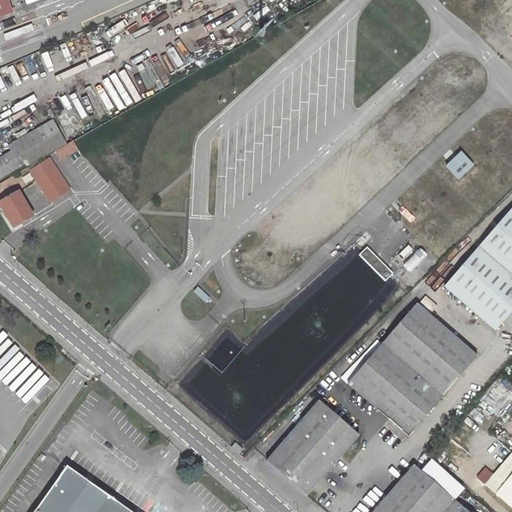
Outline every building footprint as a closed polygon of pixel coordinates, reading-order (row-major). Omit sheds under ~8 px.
[(6,0),(0,0),(0,14),(11,10),(6,0)] [(52,122),(13,144),(16,150),(25,165),(26,167),(65,144),(52,122)] [(55,151),(59,158),(76,149),(71,141),(55,151)] [(16,150),(0,159),(0,180),(25,165),(16,150)] [(460,180),(476,164),(463,151),(447,166),(460,180)] [(48,157),(29,170),(50,201),(69,189),(48,157)] [(19,191),(0,202),(13,226),(32,215),(19,191)] [(511,213),(447,289),(497,332),(511,314),(511,213)] [(418,305),(349,385),(409,437),(478,358),(418,305)] [(320,402),(269,462),(308,496),(360,436),(320,402)] [(131,511),(67,466),(43,500),(34,511),(131,511)] [(469,511),(416,466),(376,511),(469,511)] [(511,474),(506,482),(496,492),(511,505),(511,474)]
